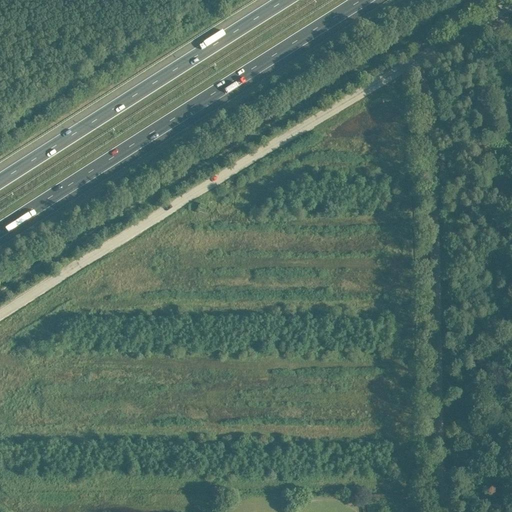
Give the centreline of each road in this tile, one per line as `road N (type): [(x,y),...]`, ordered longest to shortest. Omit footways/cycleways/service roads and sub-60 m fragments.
road 1 (unclassified): [(0,314),(511,4)]
road 2 (track): [(449,511),(430,52)]
road 3 (motorway): [(0,230),(363,0)]
road 4 (motorway): [(285,0),(0,180)]
